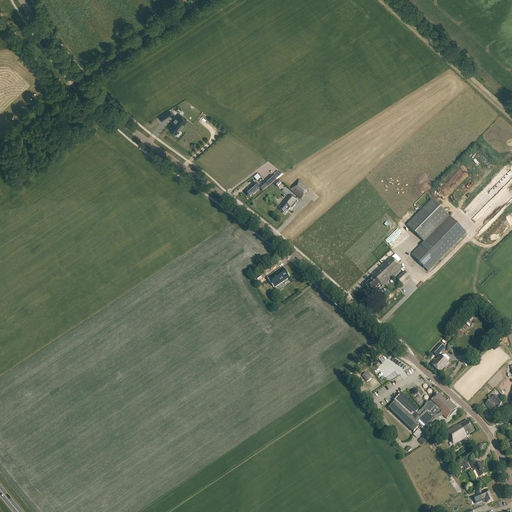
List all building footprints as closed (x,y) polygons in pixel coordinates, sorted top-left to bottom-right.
[(165,113),(159,117),(162,121),(168,117),(172,114),(169,110),(165,113)] [(176,134),(179,130),(187,121),(179,115),(169,127),(174,132),(176,134)] [(167,126),(173,120),(170,117),(164,124),(167,126)] [(276,180),(282,174),(278,171),(274,175),(276,177),(275,178),(276,180)] [(260,189),(263,192),(269,187),(269,188),(277,181),(276,180),(275,178),(272,176),(265,182),(265,183),(259,188),(260,189)] [(310,190),(300,181),(291,191),(302,200),(310,190)] [(259,191),(260,189),(259,188),(256,184),(254,185),(248,190),(249,191),(246,193),(250,198),(253,195),(253,196),(259,191)] [(424,193),(413,202),(415,204),(417,202),(420,206),(419,207),(420,208),(430,200),(424,193)] [(279,210),(285,215),(290,209),(291,210),(298,202),(290,195),(283,203),(285,204),(279,210)] [(407,226),(424,243),(450,217),(432,200),(407,226)] [(466,234),(450,217),(424,243),(411,256),(428,272),(466,234)] [(381,225),(385,228),(389,224),(386,220),(381,225)] [(378,261),(391,248),(388,244),(374,257),(378,261)] [(372,257),(368,260),(372,267),(376,264),(372,257)] [(392,258),(372,276),(374,279),(366,286),(372,293),(377,289),(381,286),(383,288),(401,271),(403,274),(397,280),(402,286),(410,279),(392,258)] [(366,262),(363,265),(369,271),(372,267),(366,262)] [(283,268),(266,279),(274,289),(290,278),(283,268)] [(440,343),(432,352),(436,356),(444,348),(440,343)] [(395,361),(389,354),(386,358),(392,364),(395,361)] [(440,356),(433,363),(434,363),(431,366),(439,373),(444,367),(445,368),(448,364),(440,356)] [(368,372),(363,376),(368,383),(373,379),(368,372)] [(393,403),(388,409),(414,433),(418,428),(419,429),(422,428),(425,431),(435,420),(432,418),(441,414),(447,419),(457,408),(449,401),(446,403),(438,395),(431,401),(432,402),(430,403),(426,403),(427,402),(426,402),(426,403),(426,404),(425,405),(425,406),(424,407),(424,408),(423,408),(423,409),(423,410),(422,410),(422,411),(421,411),(421,412),(420,412),(419,412),(419,413),(418,413),(408,404),(399,395),(394,401),(393,401),(395,402),(393,404),(393,403)] [(502,403),(495,396),(491,400),(485,406),(492,412),(497,407),(498,408),(500,405),(502,403)] [(463,424),(462,424),(457,427),(457,425),(445,432),(454,446),(467,438),(467,437),(469,436),(469,435),(474,431),(468,421),(463,424)] [(419,429),(413,435),(417,438),(422,433),(419,429)] [(475,461),(470,464),(473,469),(474,469),(479,478),(487,474),(481,463),(477,465),(475,461)] [(484,497),(487,503),(492,501),(488,491),(481,494),(480,490),(476,492),(479,499),(484,497)]
